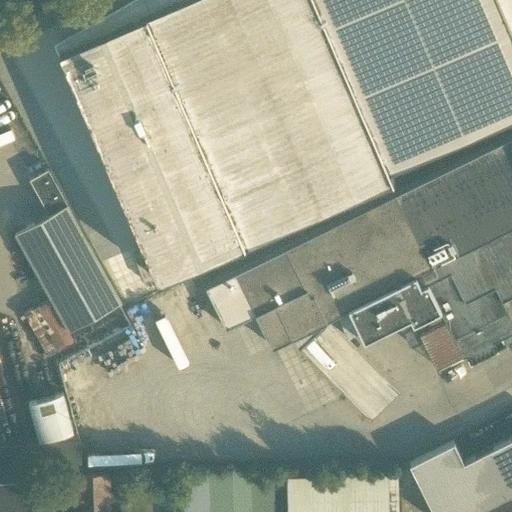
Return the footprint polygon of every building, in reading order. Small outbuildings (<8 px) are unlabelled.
[(109,0),(53,31),(160,281),(393,178),(388,166),(315,0),(109,0)] [(511,0),(315,0),(388,166),(511,112),(511,0)] [(349,308),(364,339),(412,315),(438,367),(454,359),(458,367),(469,362),(470,364),(499,350),(498,348),(506,343),(502,336),(511,331),(511,318),(502,299),(511,293),(511,134),(395,192),(235,271),(254,310),(232,321),(250,356),(293,335),(299,346),(325,319),(349,308)] [(49,213),(14,233),(69,330),(121,301),(48,168),(30,178),(49,213)] [(73,431),(63,392),(28,401),(39,440),(73,431)] [(511,435),(464,460),(454,440),(409,462),(434,511),(471,511),(511,491),(511,435)] [(80,442),(0,444),(0,471),(81,469),(80,442)] [(77,511),(110,511),(109,470),(77,471),(77,511)] [(274,511),(273,480),(249,481),(249,470),(179,472),(180,511),(274,511)] [(34,511),(33,473),(0,474),(0,511),(34,511)] [(287,511),(398,511),(397,473),(287,476),(287,511)] [(511,511),(511,491),(471,511),(511,511)]
